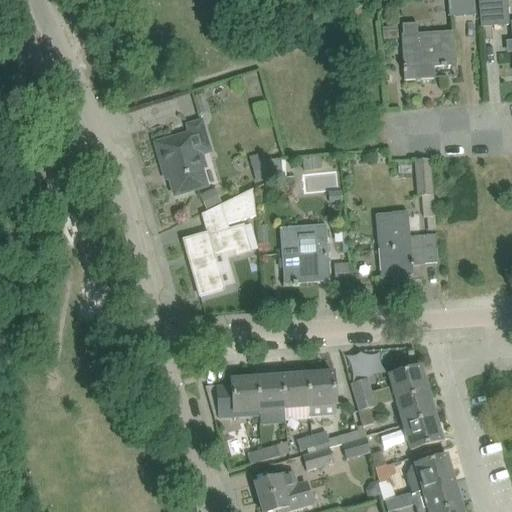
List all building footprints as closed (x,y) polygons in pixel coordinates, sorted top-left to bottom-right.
[(474,0),(447,0),(449,18),(476,16),(474,0)] [(478,0),(481,28),(509,26),(506,0),(478,0)] [(402,26),(402,35),(400,35),(403,80),(433,78),(432,67),(454,65),(452,31),(418,34),(417,25),(402,26)] [(399,26),(383,28),(384,40),(400,39),(399,26)] [(188,134),(172,139),(153,145),(162,173),(164,173),(172,197),(191,192),(206,187),(196,156),(208,152),(199,122),(186,126),(188,134)] [(322,170),(321,156),(302,158),(304,172),(322,170)] [(266,161),(265,159),(251,164),(257,184),(272,180),(271,178),(266,161)] [(267,161),(266,161),(271,178),(280,178),(280,172),(279,160),(267,161)] [(416,162),(418,198),(432,197),(430,161),(416,162)] [(201,197),(207,211),(221,204),(214,191),(201,197)] [(253,192),(222,208),(227,227),(256,219),(253,192)] [(341,194),(327,195),(327,203),(341,202),(341,194)] [(408,214),(377,216),(381,279),(413,277),(412,266),(438,265),(435,237),(410,239),(408,214)] [(258,227),(259,246),(268,245),(268,227),(258,227)] [(279,230),(282,266),(284,286),(329,283),(325,227),(279,230)] [(206,235),(187,240),(193,261),(189,262),(199,297),(222,290),(213,257),(234,251),(236,257),(250,252),(242,228),(207,238),(206,235)] [(349,254),(347,231),(336,232),(338,255),(349,254)] [(333,266),(335,284),(351,283),(349,265),(333,266)] [(359,414),(369,411),(397,402),(427,394),(420,369),(389,378),(392,388),(372,394),(368,381),(350,386),(359,414)] [(307,377),(309,409),(310,420),(336,418),(333,375),(307,377)] [(307,377),(282,379),(284,410),(309,409),(307,377)] [(282,379),(257,381),(260,412),(284,410),(282,379)] [(260,412),(257,381),(231,383),(232,388),(216,389),(219,420),(260,417),(260,412)] [(427,394),(397,402),(404,427),(434,418),(427,394)] [(360,441),(366,439),(367,439),(364,428),(373,425),(369,411),(359,414),(362,427),(355,429),(356,432),(360,441)] [(434,418),(404,427),(411,451),(442,442),(434,418)] [(329,450),(343,446),(360,441),(356,432),(329,441),(327,433),(315,437),(316,442),(312,444),(313,449),(316,448),(317,453),(329,450)] [(307,451),(309,456),(317,453),(316,448),(313,449),(312,444),(316,442),(315,437),(297,442),(300,453),(307,451)] [(348,461),(371,455),(366,439),(360,441),(343,446),(348,461)] [(287,445),(264,452),(265,457),(262,458),(264,463),(280,458),(289,456),(287,445)] [(333,465),(329,450),(317,453),(309,456),(304,457),(308,473),(333,465)] [(264,452),(263,452),(248,456),(251,467),(264,463),(262,458),(265,457),(264,452)] [(375,466),(376,470),(386,467),(381,452),(371,455),(375,466)] [(406,478),(411,495),(453,483),(446,458),(416,467),(410,469),(406,478)] [(376,470),(385,503),(395,500),(386,467),(376,470)] [(293,475),(274,481),(255,486),(262,511),(279,511),(288,510),(288,511),(291,511),(312,506),(306,484),(297,487),(293,475)] [(368,485),(365,492),(367,500),(379,496),(375,483),(368,485)] [(400,511),(426,503),(429,511),(443,511),(460,507),(453,483),(411,495),(395,500),(385,503),(387,511),(400,511)]
